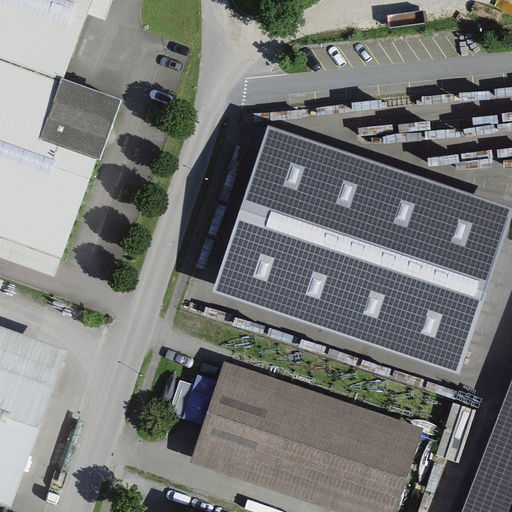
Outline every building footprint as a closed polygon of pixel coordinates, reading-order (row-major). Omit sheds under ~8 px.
[(91,0),(0,0),(0,236),(61,259),(118,103),(61,82),(91,0)] [(216,297),(408,351),(403,368),(461,384),(511,205),(511,199),(263,130),(216,297)] [(54,366),(0,347),(0,498),(6,500),(54,366)] [(405,511),(435,425),(235,358),(201,458),(361,511),(405,511)] [(505,511),(511,497),(511,379),(460,511),(505,511)]
